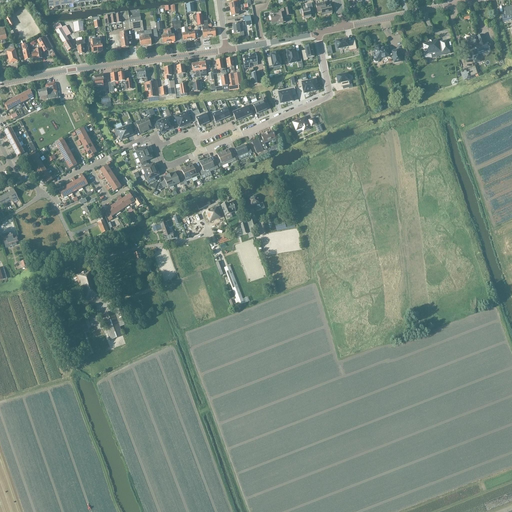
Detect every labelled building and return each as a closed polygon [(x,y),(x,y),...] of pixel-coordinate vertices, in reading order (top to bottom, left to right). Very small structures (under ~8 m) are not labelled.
[(310,14),(313,13),(311,3),(306,4),(307,8),(302,10),(303,19),(311,17),(310,14)] [(317,12),(321,12),(322,15),(332,13),(330,5),(325,6),(324,3),(316,5),(317,12)] [(144,37),(144,31),(143,32),(142,21),(141,21),(140,14),(139,8),(128,10),(129,15),(131,33),(136,32),(137,35),(139,34),(139,37),(139,39),(140,46),(145,46),(144,37)] [(290,8),(286,8),(280,10),(281,14),(270,16),(272,23),(276,22),(277,24),(286,22),(284,16),(291,15),(290,8)] [(9,17),(5,19),(8,24),(7,24),(9,28),(10,27),(10,28),(14,25),(9,17)] [(250,17),(242,18),(243,22),(245,21),(246,27),(251,26),(250,17)] [(74,32),(84,31),(83,22),(73,23),(74,32)] [(240,33),(243,32),(242,26),(241,22),(237,22),(238,25),(232,25),(233,34),(240,33)] [(70,34),(65,25),(61,28),(58,23),(53,26),(56,31),(63,44),(68,52),(73,49),(68,41),(69,41),(66,37),(70,34)] [(167,29),(167,30),(167,32),(168,36),(168,43),(175,42),(174,35),(171,35),(170,30),(169,30),(169,28),(166,25),(167,29)] [(477,42),(481,53),(490,50),(487,42),(486,43),(483,35),(477,37),(478,41),(477,42)] [(43,38),(37,41),(43,52),(49,49),(52,48),(45,36),(43,38)] [(472,56),(481,53),(477,42),(475,36),(466,39),(472,56)] [(336,54),(349,51),(346,39),(334,42),(336,54)] [(449,54),(449,51),(447,41),(440,42),(438,43),(437,41),(433,42),(433,41),(432,40),(430,41),(429,42),(429,43),(423,45),(424,49),(423,49),(423,51),(423,52),(424,52),(424,54),(425,54),(426,55),(427,55),(429,55),(429,54),(430,53),(431,53),(431,52),(435,51),(436,57),(449,54)] [(83,46),(85,46),(84,41),(76,42),(77,50),(78,50),(78,54),(84,54),(83,46)] [(23,45),(22,45),(23,52),(24,60),(30,59),(28,49),(29,48),(28,44),(23,45)] [(9,64),(17,62),(14,50),(13,45),(2,47),(4,53),(7,53),(9,64)] [(312,46),(304,48),(305,51),(301,52),(303,61),(307,60),(307,59),(314,57),(312,46)] [(374,61),(376,62),(377,62),(379,60),(378,59),(389,57),(389,58),(391,59),(393,59),(394,63),(401,62),(398,50),(391,51),(392,54),(389,54),(387,47),(380,49),(380,48),(378,46),(376,47),(375,49),(375,50),(374,50),(375,56),(374,56),(373,57),(374,61)] [(31,53),(32,59),(37,58),(38,59),(42,58),(41,51),(41,49),(35,50),(31,51),(31,53)] [(286,52),(289,64),(296,63),(296,61),(299,60),(298,52),(294,53),(294,51),(291,51),(286,52)] [(280,66),(277,53),(277,54),(276,53),(273,54),(270,55),(271,58),(267,59),(269,66),(272,66),(273,68),(280,66)] [(250,55),(248,56),(248,55),(248,56),(243,56),(245,64),(244,64),(243,65),(244,68),(245,69),(249,68),(249,67),(249,64),(253,63),(254,66),(257,65),(256,62),(257,62),(255,54),(251,55),(250,55)] [(480,62),(478,55),(472,56),(475,64),(480,62)] [(231,71),(234,71),(232,59),(226,60),(227,68),(231,68),(231,71)] [(221,74),(226,73),(225,69),(223,69),(222,60),(216,61),(217,70),(220,70),(221,74)] [(196,78),(200,77),(198,63),(191,64),(192,72),(195,72),(195,74),(196,78)] [(207,76),(206,73),(205,63),(198,63),(200,77),(207,76)] [(182,74),(185,74),(183,65),(176,66),(178,75),(179,75),(179,78),(183,78),(182,74)] [(475,66),(467,69),(461,72),(464,80),(466,79),(467,80),(472,77),(478,74),(475,66)] [(157,88),(158,97),(161,97),(175,95),(174,81),(168,82),(168,76),(171,76),(170,67),(164,68),(164,73),(163,73),(165,82),(164,82),(165,87),(157,88)] [(145,70),(136,71),(137,77),(137,79),(144,79),(144,80),(144,84),(146,83),(148,98),(158,97),(157,88),(157,82),(147,83),(147,80),(147,78),(145,78),(145,70)] [(253,85),(260,84),(258,72),(251,74),(253,85)] [(126,90),(132,89),(131,80),(125,80),(124,73),(117,74),(118,82),(118,85),(124,85),(124,87),(125,87),(126,90)] [(228,87),(242,85),(240,73),(227,75),(228,87)] [(349,83),(349,80),(348,73),(336,76),(337,82),(341,82),(341,85),(349,83)] [(103,76),(94,77),(94,81),(93,81),(94,87),(95,87),(101,86),(101,85),(105,84),(104,81),(103,82),(103,76)] [(214,77),(216,92),(228,90),(228,86),(226,76),(221,77),(220,76),(214,77)] [(313,81),(308,82),(307,82),(310,93),(310,92),(315,91),(314,84),(317,83),(316,77),(312,78),(313,81)] [(302,86),(304,94),(309,93),(310,93),(307,82),(308,82),(307,80),(301,81),(301,80),(298,81),(299,87),(302,86)] [(45,86),(45,88),(46,90),(38,91),(39,97),(47,96),(47,99),(58,98),(57,92),(56,85),(54,83),(48,84),(47,86),(45,86)] [(187,96),(186,94),(185,84),(175,85),(177,97),(187,96)] [(291,96),(296,95),(294,88),(283,90),(286,103),(287,103),(287,102),(292,101),(291,96)] [(286,103),(283,90),(278,91),(278,90),(274,91),(276,97),(279,97),(280,104),(286,103)] [(25,93),(28,100),(29,102),(31,101),(30,99),(33,97),(30,91),(25,93)] [(28,100),(25,93),(19,96),(23,102),(28,100)] [(19,96),(14,99),(18,105),(19,109),(22,108),(20,104),(23,102),(19,96)] [(262,99),(257,101),(262,112),(266,110),(264,105),(267,104),(264,97),(261,98),(262,99)] [(18,105),(14,99),(9,101),(13,108),(14,111),(16,109),(15,107),(18,105)] [(7,110),(13,108),(9,101),(4,104),(7,110)] [(257,101),(249,105),(251,109),(252,110),(255,109),(257,114),(262,112),(257,101)] [(247,107),(242,109),(245,117),(250,115),(248,110),(247,107)] [(226,109),(221,111),(225,119),(230,117),(226,109)] [(242,109),(237,111),(241,119),(245,117),(242,109)] [(181,115),(185,126),(190,124),(190,123),(191,123),(189,118),(192,117),(190,114),(189,110),(187,110),(186,111),(186,113),(181,115)] [(207,111),(200,114),(204,125),(209,123),(207,118),(209,116),(208,114),(208,112),(207,111)] [(221,111),(217,113),(220,121),(225,119),(221,111)] [(237,111),(232,113),(236,121),(241,119),(237,111)] [(181,115),(180,113),(171,117),(174,122),(175,124),(177,123),(179,128),(180,127),(181,128),(185,126),(181,115)] [(210,113),(208,114),(209,116),(211,119),(213,118),(215,123),(220,121),(217,113),(212,115),(211,113),(210,113)] [(193,117),(192,117),(194,123),(195,122),(197,122),(199,127),(204,125),(200,114),(193,117)] [(170,115),(162,119),(167,131),(168,130),(169,131),(173,129),(171,124),(174,122),(170,115)] [(141,120),(142,122),(146,131),(148,130),(149,131),(152,129),(149,123),(152,122),(150,117),(141,120)] [(293,123),(296,130),(302,128),(304,131),(308,129),(307,126),(310,125),(311,126),(316,124),(313,118),(308,120),(309,121),(307,122),(305,117),(293,123)] [(167,131),(162,119),(153,123),(156,130),(159,129),(161,134),(166,132),(166,131),(167,131)] [(143,132),(146,131),(142,122),(139,124),(138,122),(132,124),(135,130),(138,128),(140,134),(144,133),(143,132)] [(122,127),(127,137),(129,137),(133,135),(130,130),(133,129),(131,123),(122,127)] [(125,138),(127,137),(122,127),(113,131),(116,137),(116,136),(119,135),(121,140),(125,139),(125,138)] [(4,131),(7,137),(13,133),(11,128),(4,131)] [(78,137),(85,133),(83,128),(75,132),(78,137)] [(253,141),(251,142),(256,153),(263,151),(262,148),(266,147),(264,143),(275,139),(272,131),(261,136),(262,140),(259,141),(258,139),(254,141),(253,141)] [(15,136),(13,133),(7,137),(9,142),(16,138),(19,137),(18,135),(15,136)] [(88,138),(85,133),(78,137),(81,143),(88,138)] [(18,142),(16,138),(9,142),(12,147),(19,143),(21,142),(20,140),(18,142)] [(59,142),(56,144),(58,149),(66,145),(63,140),(62,138),(58,140),(59,142)] [(88,138),(81,143),(83,147),(91,143),(88,138)] [(21,149),(24,147),(23,145),(20,147),(19,143),(12,147),(15,152),(21,149)] [(93,148),(91,143),(83,147),(86,152),(93,148)] [(61,154),(68,150),(66,145),(58,149),(61,154)] [(248,155),(252,153),(249,147),(246,149),(244,145),(235,149),(238,157),(247,153),(248,155)] [(21,149),(15,152),(17,157),(24,154),(26,152),(24,147),(21,149)] [(97,152),(95,147),(93,148),(86,152),(89,157),(90,159),(94,157),(93,155),(96,153),(97,152)] [(134,150),(138,158),(150,153),(148,150),(147,148),(142,150),(140,147),(134,150)] [(222,152),(227,164),(236,161),(233,155),(230,156),(228,149),(224,151),(225,151),(222,152)] [(64,159),(71,155),(68,150),(61,154),(64,159)] [(219,167),(227,164),(222,152),(220,153),(217,154),(220,160),(217,161),(219,167)] [(27,165),(38,158),(34,153),(27,158),(29,161),(26,163),(27,165)] [(151,156),(150,153),(138,158),(141,166),(147,164),(146,161),(151,159),(150,157),(151,156)] [(71,155),(64,159),(66,164),(74,160),(71,155)] [(38,158),(27,165),(29,167),(32,165),(34,168),(41,164),(38,158)] [(205,160),(210,172),(218,169),(215,163),(213,164),(210,158),(205,160)] [(76,165),(74,160),(66,164),(65,165),(68,170),(76,165)] [(202,176),(210,172),(205,160),(199,162),(202,168),(199,170),(202,176)] [(41,164),(34,168),(36,172),(33,174),(34,176),(45,169),(41,164)] [(147,164),(141,166),(140,167),(142,170),(143,169),(145,175),(157,170),(155,166),(155,167),(154,164),(148,167),(147,164)] [(187,168),(192,179),(200,176),(197,170),(194,171),(192,165),(189,166),(189,167),(187,168)] [(98,176),(100,178),(110,171),(107,166),(100,170),(102,174),(98,176)] [(184,183),(192,179),(187,168),(184,169),(184,168),(181,169),(184,176),(181,177),(184,183)] [(48,174),(45,169),(34,176),(36,178),(39,176),(41,179),(48,174)] [(157,170),(145,175),(147,180),(146,180),(148,184),(154,181),(153,178),(158,175),(157,173),(158,173),(157,170)] [(110,171),(100,178),(101,180),(104,178),(107,181),(114,176),(110,171)] [(169,175),(174,186),(179,183),(180,186),(183,184),(181,178),(178,180),(174,172),(172,173),(172,174),(169,175)] [(50,178),(48,174),(41,179),(45,184),(55,177),(54,175),(50,178)] [(81,174),(79,175),(81,179),(78,180),(82,187),(87,185),(81,174)] [(168,188),(174,186),(169,175),(166,177),(166,176),(163,177),(166,183),(163,184),(163,185),(159,183),(157,189),(160,191),(161,189),(167,187),(168,188)] [(105,187),(107,189),(117,182),(114,176),(107,181),(109,184),(105,187)] [(77,190),(82,187),(78,180),(75,182),(73,178),(71,179),(73,183),(77,190)] [(121,187),(117,182),(107,189),(108,191),(111,188),(114,192),(121,187)] [(73,183),(68,185),(72,193),(77,190),(73,183)] [(72,193),(68,185),(63,188),(67,196),(72,193)] [(63,198),(67,196),(63,188),(59,191),(56,192),(58,196),(61,195),(63,198)] [(8,193),(12,201),(16,199),(17,201),(19,200),(14,190),(8,193)] [(127,196),(125,198),(129,205),(131,207),(136,204),(137,207),(141,204),(137,198),(134,201),(130,195),(127,191),(125,193),(127,196)] [(9,203),(12,201),(8,193),(3,196),(8,206),(10,205),(9,203)] [(250,207),(260,203),(256,195),(247,199),(250,207)] [(9,208),(8,206),(3,196),(0,197),(0,204),(1,207),(5,205),(7,209),(9,208)] [(117,198),(124,208),(125,208),(126,210),(131,207),(125,198),(122,199),(120,196),(117,198)] [(119,212),(124,208),(117,198),(116,199),(118,202),(114,205),(119,212)] [(199,210),(210,205),(207,199),(196,204),(199,210)] [(114,215),(119,212),(114,205),(113,206),(111,202),(108,204),(110,207),(109,208),(114,215)] [(227,203),(221,205),(225,216),(231,213),(230,212),(235,210),(233,204),(228,206),(227,203)] [(88,206),(83,209),(90,221),(95,219),(88,206)] [(209,222),(221,218),(219,214),(220,214),(218,207),(205,211),(209,222)] [(111,217),(114,215),(109,208),(106,210),(104,212),(107,215),(106,216),(109,221),(112,219),(111,217)] [(97,222),(102,233),(108,231),(104,220),(97,222)] [(251,220),(244,222),(249,239),(256,237),(251,220)] [(165,241),(173,238),(172,233),(168,234),(164,223),(160,225),(164,235),(163,235),(165,241)] [(11,232),(2,235),(4,242),(7,241),(8,245),(12,243),(18,242),(16,236),(13,237),(11,232)] [(140,261),(141,261),(139,252),(133,254),(135,262),(137,262),(138,265),(141,264),(140,261)] [(255,299),(241,261),(224,268),(238,306),(255,299)] [(94,296),(98,295),(90,271),(75,276),(80,290),(84,301),(94,297),(94,296)] [(119,327),(129,323),(122,304),(112,307),(113,311),(101,316),(110,340),(122,336),(119,327)] [(94,330),(91,331),(88,319),(86,319),(90,337),(95,335),(94,330)] [(84,320),(72,325),(76,336),(89,332),(84,320)]
